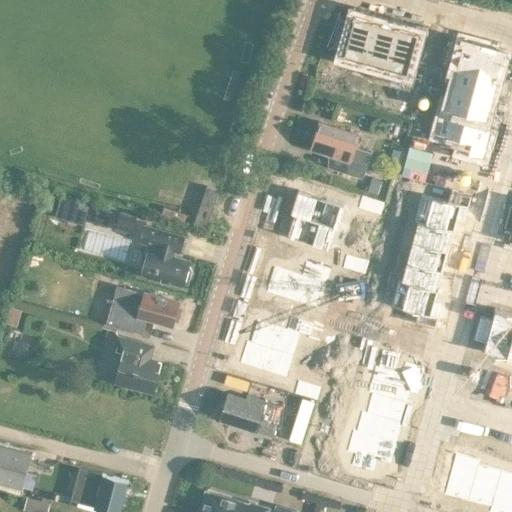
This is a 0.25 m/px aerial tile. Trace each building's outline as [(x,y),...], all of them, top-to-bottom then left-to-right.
[(345,23),(341,40),(345,41),(342,51),(341,53),(343,53),(362,58),(362,59),(363,59),(374,18),(373,17),(373,18),(372,17),(372,18),(354,13),(352,12),(352,14),(349,24),(345,23)] [(374,18),(363,59),(364,59),(383,64),(384,65),(395,23),(394,24),(393,23),(393,24),(376,19),(376,18),(375,18),(374,18)] [(395,23),(384,65),(385,65),(385,64),(404,70),(406,71),(407,68),(406,68),(416,32),(417,32),(417,30),(415,29),(415,30),(398,25),(398,24),(397,24),(395,23)] [(460,43),(454,65),(494,76),(500,54),(491,51),(492,47),(470,41),(469,45),(460,43)] [(419,47),(417,54),(428,57),(430,50),(419,47)] [(417,54),(415,62),(426,65),(428,57),(417,54)] [(458,66),(452,85),(489,95),(494,76),(454,65),(458,66)] [(349,80),(345,92),(353,94),(357,83),(349,80)] [(444,103),(443,104),(484,115),(489,95),(452,85),(447,104),(444,103)] [(408,86),(406,94),(417,97),(420,89),(408,86)] [(370,87),(366,98),(374,101),(377,89),(370,87)] [(377,89),(374,101),(381,103),(384,93),(385,92),(377,89)] [(384,93),(381,103),(395,108),(399,97),(384,93)] [(406,94),(404,101),(415,105),(417,97),(406,94)] [(443,104),(436,130),(463,138),(460,149),(481,154),(491,117),(484,115),(443,104)] [(356,132),(317,119),(309,147),(332,154),(329,166),(356,174),(363,153),(351,149),(356,132)] [(388,156),(397,159),(401,146),(392,143),(388,156)] [(368,180),(365,189),(376,193),(380,179),(370,176),(368,180)] [(190,227),(202,231),(216,189),(203,185),(190,227)] [(296,187),(289,210),(336,225),(344,202),(296,187)] [(420,191),(412,217),(452,228),(460,230),(467,204),(470,193),(449,187),(446,198),(420,191)] [(60,192),(55,209),(84,218),(89,200),(60,192)] [(360,192),(356,206),(379,213),(383,200),(360,192)] [(389,203),(386,210),(398,213),(400,206),(389,203)] [(511,203),(509,203),(503,225),(511,227),(511,236),(511,240),(511,203)] [(157,218),(180,226),(184,212),(161,205),(157,218)] [(90,217),(104,221),(106,215),(92,210),(90,217)] [(114,226),(130,231),(134,215),(118,210),(114,226)] [(292,212),(285,233),(329,248),(336,225),(289,210),(288,211),(292,212)] [(386,210),(384,218),(396,221),(398,213),(386,210)] [(416,219),(411,238),(447,248),(452,228),(412,217),(412,218),(416,219)] [(150,242),(148,247),(146,246),(138,273),(180,285),(188,258),(170,253),(172,248),(178,250),(182,233),(143,222),(139,239),(150,242)] [(411,238),(405,258),(442,268),(447,248),(411,238)] [(378,242),(376,250),(387,253),(389,245),(378,242)] [(376,250),(373,257),(385,260),(387,253),(376,250)] [(343,256),(339,270),(362,276),(366,263),(343,256)] [(397,276),(396,276),(436,287),(442,268),(405,258),(400,277),(397,276)] [(272,261),(264,288),(308,302),(316,275),(301,270),(301,268),(289,264),(289,266),(272,261)] [(339,270),(335,283),(358,290),(361,280),(362,276),(339,270)] [(396,276),(389,303),(415,310),(412,321),(434,327),(444,290),(436,287),(396,276)] [(358,290),(358,292),(365,294),(369,283),(361,280),(358,290)] [(142,292),(128,288),(117,325),(140,332),(145,317),(170,324),(172,318),(175,317),(177,314),(178,311),(178,308),(175,305),(177,300),(143,290),(142,292)] [(478,314),(472,337),(484,340),(481,349),(505,356),(511,330),(511,310),(493,306),(490,317),(478,314)] [(244,337),(244,338),(291,353),(298,331),(305,333),(309,321),(286,314),(282,326),(254,317),(247,338),(244,337)] [(69,324),(71,329),(76,330),(80,326),(78,321),(73,320),(69,324)] [(152,343),(116,333),(111,350),(121,352),(113,380),(151,391),(157,370),(153,368),(156,358),(149,356),(152,343)] [(244,338),(236,361),(284,376),(291,353),(244,338)] [(328,351),(325,363),(333,365),(336,353),(328,351)] [(372,363),(365,390),(405,401),(413,403),(423,365),(402,360),(399,371),(372,363)] [(459,373),(454,392),(461,394),(466,375),(459,373)] [(296,378),(292,392),(315,399),(319,385),(296,378)] [(490,381),(484,401),(492,403),(497,384),(490,381)] [(363,410),(363,411),(400,421),(400,420),(405,401),(365,390),(365,391),(369,392),(363,410)] [(219,417),(250,427),(270,433),(279,404),(246,393),(244,396),(227,391),(219,417)] [(324,391),(321,399),(333,402),(335,395),(324,391)] [(312,400),(300,396),(287,437),(299,441),(312,400)] [(321,399),(319,407),(331,410),(333,402),(321,399)] [(355,428),(354,429),(394,440),(400,421),(363,411),(358,429),(355,428)] [(478,424),(475,436),(483,438),(486,426),(478,424)] [(486,426),(483,438),(490,440),(494,428),(486,426)] [(354,429),(348,451),(352,452),(349,464),(371,470),(375,458),(388,462),(394,440),(354,429)] [(30,452),(0,444),(0,481),(21,487),(30,452)] [(447,458),(442,475),(446,476),(442,493),(466,499),(476,462),(452,455),(451,459),(447,458)] [(327,457),(322,476),(329,478),(334,459),(327,457)] [(476,462),(466,499),(488,506),(487,511),(499,468),(476,462)] [(87,468),(79,501),(93,504),(117,511),(126,478),(102,472),(87,468)] [(511,511),(511,471),(499,468),(487,511),(489,511),(511,511)] [(265,511),(267,506),(248,501),(247,502),(204,489),(197,511),(265,511)] [(45,511),(48,501),(25,495),(22,507),(40,511),(45,511)]
